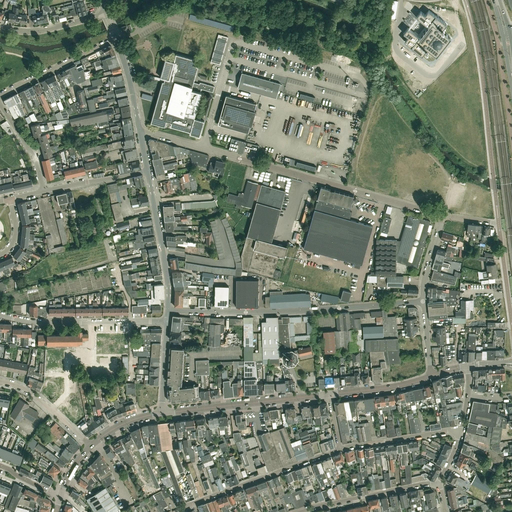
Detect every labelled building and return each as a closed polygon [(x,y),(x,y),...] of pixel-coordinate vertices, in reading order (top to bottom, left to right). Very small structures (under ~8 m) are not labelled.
[(75,2),(72,3),(72,5),(61,8),(62,10),(84,5),(84,3),(84,0),(83,1),(83,0),(75,2)] [(50,11),(49,8),(48,4),(42,5),(43,12),(42,12),(39,12),(41,23),(44,23),(44,21),(48,21),(47,18),(46,13),(46,12),(50,11)] [(62,11),(66,9),(73,8),(74,10),(70,11),(70,13),(85,9),(85,7),(85,5),(84,5),(62,10),(62,11)] [(38,24),(41,23),(39,12),(35,13),(34,8),(28,9),(29,15),(32,15),(32,14),(33,14),(33,16),(34,20),(33,21),(33,23),(38,23),(38,24)] [(85,9),(70,13),(63,15),(59,16),(59,19),(68,16),(78,14),(78,16),(86,13),(87,12),(87,11),(86,11),(85,9)] [(408,28),(404,34),(408,37),(405,42),(411,47),(422,56),(426,51),(428,53),(429,51),(437,57),(451,38),(444,32),(445,30),(443,29),(447,24),(436,16),(429,11),(425,15),(421,12),(416,17),(429,27),(425,32),(420,38),(408,28)] [(235,33),(237,26),(193,15),(191,21),(235,33)] [(218,34),(211,62),(220,65),(228,37),(218,34)] [(110,46),(109,45),(107,46),(107,47),(99,51),(101,55),(97,57),(98,59),(115,54),(112,48),(111,46),(110,46)] [(163,81),(151,123),(165,126),(167,121),(172,123),(171,126),(190,132),(190,134),(200,137),(204,121),(194,118),(202,92),(200,92),(201,89),(213,92),(214,86),(200,82),(200,84),(194,82),(198,67),(194,66),(196,60),(176,54),(174,62),(165,59),(160,78),(165,79),(164,82),(163,81)] [(95,67),(101,65),(102,65),(117,60),(115,55),(99,60),(99,61),(94,62),(95,67)] [(117,60),(102,65),(104,70),(119,65),(117,60)] [(71,71),(77,83),(83,81),(85,79),(83,69),(78,71),(75,65),(71,66),(72,67),(70,68),(71,71)] [(109,69),(110,71),(103,73),(104,75),(120,71),(120,69),(119,65),(111,68),(109,69)] [(71,71),(70,68),(65,70),(71,82),(73,81),(75,84),(77,83),(71,71)] [(71,82),(65,70),(61,72),(64,79),(66,78),(71,87),(72,86),(71,82)] [(94,77),(93,73),(90,73),(89,71),(84,72),(86,79),(94,77)] [(65,82),(64,79),(61,72),(56,74),(62,86),(63,89),(66,88),(63,83),(65,82)] [(242,73),(238,88),(276,98),(281,84),(242,73)] [(107,83),(123,79),(122,74),(113,76),(113,75),(109,76),(110,80),(109,80),(108,80),(108,81),(107,82),(107,83)] [(62,91),(58,82),(54,75),(50,77),(58,93),(62,91)] [(46,79),(49,86),(55,99),(57,100),(59,99),(60,97),(58,93),(50,77),(46,79)] [(123,79),(107,83),(108,83),(109,85),(110,85),(111,87),(110,87),(116,86),(124,84),(123,79)] [(51,94),(50,91),(45,80),(40,82),(44,90),(46,93),(46,94),(47,93),(52,103),(55,102),(51,94)] [(43,106),(46,112),(50,110),(49,106),(43,94),(41,95),(40,91),(42,90),(38,83),(36,84),(34,85),(39,95),(38,95),(43,106)] [(107,95),(110,94),(126,90),(125,86),(124,84),(116,86),(110,87),(111,90),(106,92),(107,95)] [(87,87),(89,93),(97,91),(95,86),(100,85),(93,86),(87,87)] [(29,87),(28,88),(36,105),(39,103),(36,98),(35,98),(33,94),(36,93),(32,86),(31,86),(29,87)] [(93,98),(90,99),(88,93),(89,93),(87,87),(83,88),(84,90),(86,100),(87,100),(88,106),(89,109),(89,112),(96,110),(95,109),(94,103),(97,103),(99,102),(98,97),(93,99),(93,98)] [(33,106),(35,105),(36,105),(28,88),(26,89),(26,88),(23,89),(24,90),(23,90),(28,101),(30,100),(32,102),(33,106)] [(28,101),(23,90),(22,91),(21,91),(20,91),(19,92),(22,100),(24,99),(29,109),(32,108),(28,101)] [(88,111),(86,102),(83,90),(76,91),(78,99),(79,101),(74,103),(77,113),(88,111)] [(114,98),(127,95),(126,90),(110,94),(107,95),(103,96),(104,99),(113,96),(114,98)] [(25,115),(21,107),(18,102),(21,101),(17,93),(13,96),(19,109),(23,116),(25,115)] [(248,133),(250,126),(252,126),(256,111),(254,111),(256,104),(226,95),(218,124),(248,133)] [(13,96),(8,98),(15,112),(18,116),(20,115),(21,117),(23,116),(19,109),(13,96)] [(117,99),(119,105),(129,103),(127,96),(117,99)] [(15,112),(8,98),(4,100),(5,103),(8,108),(8,107),(11,113),(14,118),(18,116),(15,112)] [(60,111),(63,119),(68,118),(68,115),(67,112),(66,110),(65,108),(62,109),(63,110),(60,111)] [(78,128),(98,123),(108,121),(111,120),(111,119),(112,119),(111,115),(114,114),(113,110),(106,111),(69,119),(73,129),(74,129),(78,128)] [(121,117),(131,115),(130,110),(121,112),(121,114),(115,115),(116,118),(122,117),(121,117)] [(29,115),(32,122),(37,121),(34,113),(29,115)] [(355,120),(363,122),(364,115),(356,113),(355,120)] [(304,122),(313,124),(313,121),(310,120),(311,117),(305,115),(304,122)] [(109,124),(110,127),(132,122),(131,117),(122,118),(122,122),(118,123),(114,124),(114,123),(109,124)] [(8,135),(13,133),(9,126),(10,126),(6,121),(0,125),(8,135)] [(111,133),(112,137),(134,133),(133,127),(123,129),(120,130),(120,133),(119,134),(119,133),(113,134),(113,133),(111,133)] [(81,150),(82,157),(95,155),(109,151),(123,148),(136,146),(134,138),(125,140),(123,140),(124,141),(112,143),(107,144),(81,150)] [(247,142),(232,138),(229,149),(243,153),(247,142)] [(188,154),(189,150),(178,147),(150,139),(148,140),(152,160),(170,156),(179,154),(180,154),(182,156),(186,155),(188,154)] [(259,146),(248,142),(245,151),(257,154),(259,146)] [(122,156),(137,153),(136,148),(124,150),(124,151),(121,151),(122,156)] [(192,164),(205,167),(209,155),(189,150),(188,154),(188,156),(190,157),(192,164)] [(126,162),(127,161),(138,158),(137,153),(122,156),(124,162),(126,162)] [(95,155),(82,157),(82,158),(83,162),(86,171),(92,170),(96,169),(98,168),(103,167),(103,164),(99,164),(97,165),(96,159),(95,155)] [(170,156),(152,160),(153,165),(162,163),(161,160),(169,159),(169,158),(171,158),(170,156)] [(216,161),(215,163),(214,166),(210,165),(208,171),(212,172),(213,172),(219,173),(219,174),(222,175),(224,168),(222,168),(224,163),(216,161)] [(140,165),(130,167),(131,169),(125,170),(125,173),(141,169),(140,165)] [(174,168),(173,166),(154,170),(156,175),(164,173),(164,171),(171,169),(174,168)] [(130,188),(145,185),(142,175),(134,177),(130,178),(130,181),(129,182),(129,183),(130,188)] [(178,181),(171,183),(170,180),(162,181),(164,187),(184,182),(182,177),(177,178),(178,181)] [(8,191),(7,184),(4,184),(3,179),(0,179),(3,192),(8,191)] [(189,181),(184,182),(164,187),(165,193),(172,191),(172,189),(177,187),(177,189),(180,188),(180,189),(184,189),(184,188),(191,187),(191,189),(197,188),(195,180),(189,181)] [(227,201),(237,204),(236,207),(240,208),(242,208),(243,205),(251,208),(258,183),(248,181),(244,194),(239,193),(238,196),(229,193),(227,201)] [(281,271),(275,269),(279,256),(280,256),(285,257),(288,247),(270,242),(280,208),(281,209),(286,191),(262,185),(241,256),(243,267),(244,269),(248,270),(248,271),(248,270),(279,279),(281,271)] [(351,208),(354,196),(330,189),(321,187),(318,199),(319,199),(318,202),(317,202),(304,248),(355,263),(354,267),(360,269),(361,265),(362,265),(373,226),(350,219),(352,212),(349,211),(350,208),(351,208)] [(110,200),(111,204),(119,202),(119,203),(121,202),(120,196),(129,194),(128,188),(118,190),(119,191),(109,193),(110,200)] [(71,191),(67,192),(69,201),(70,205),(71,211),(76,210),(71,191)] [(56,195),(58,203),(61,203),(62,208),(67,207),(65,202),(68,201),(66,192),(56,195)] [(139,206),(149,205),(147,195),(137,197),(131,199),(132,205),(139,204),(139,206)] [(94,198),(98,218),(106,216),(102,197),(94,198)] [(119,202),(111,204),(115,219),(113,220),(115,225),(116,224),(116,222),(124,221),(121,211),(119,203),(119,202)] [(425,243),(428,233),(427,233),(430,221),(409,215),(407,223),(408,223),(407,227),(406,226),(401,242),(397,242),(397,240),(377,239),(376,272),(371,272),(371,274),(396,275),(396,261),(417,268),(424,246),(425,247),(426,244),(425,243)] [(143,226),(145,226),(152,225),(151,217),(141,219),(142,221),(139,222),(140,226),(142,225),(143,226)] [(385,217),(380,232),(387,233),(387,234),(391,219),(385,217)] [(116,224),(118,229),(118,231),(130,227),(129,221),(116,224)] [(144,238),(152,236),(152,233),(153,233),(154,232),(153,231),(153,228),(153,227),(152,226),(142,228),(144,238)] [(99,227),(92,228),(93,239),(100,238),(99,227)] [(29,232),(22,231),(21,236),(34,237),(43,238),(46,239),(45,236),(46,236),(45,235),(34,234),(29,234),(29,232)] [(206,238),(206,244),(214,244),(211,233),(206,232),(206,233),(205,233),(205,238),(206,238)] [(453,235),(451,235),(443,232),(441,239),(451,242),(453,235)] [(139,239),(134,240),(132,241),(134,249),(141,248),(140,243),(155,240),(155,236),(152,236),(144,238),(139,239)] [(438,249),(437,253),(449,256),(453,257),(454,253),(455,249),(455,248),(452,247),(451,247),(447,246),(447,247),(446,251),(438,249)] [(19,248),(16,252),(22,256),(23,254),(28,258),(30,255),(19,248)] [(22,256),(16,252),(13,256),(23,264),(25,261),(21,258),(22,256)] [(7,259),(10,266),(12,265),(13,268),(18,266),(17,263),(15,264),(12,257),(7,259)] [(436,257),(435,258),(432,269),(441,271),(442,266),(449,268),(450,264),(443,262),(444,260),(438,259),(439,258),(436,257)] [(184,267),(185,261),(178,260),(177,258),(169,259),(171,268),(184,267)] [(434,270),(431,280),(439,281),(438,283),(443,285),(443,282),(447,283),(455,285),(457,277),(454,276),(434,270)] [(487,271),(482,272),(483,278),(488,278),(497,276),(497,270),(487,271)] [(404,276),(378,276),(369,276),(367,282),(377,283),(377,286),(403,287),(404,276)] [(0,281),(0,282),(2,290),(9,288),(8,285),(17,283),(15,277),(0,281)] [(236,279),(236,307),(258,307),(259,280),(236,279)] [(214,286),(214,306),(228,307),(229,287),(229,286),(214,286)] [(352,293),(349,292),(343,290),(341,300),(349,302),(352,293)] [(449,297),(456,298),(456,294),(460,294),(460,291),(450,290),(449,297)] [(270,295),(270,307),(270,308),(311,306),(310,294),(306,294),(283,295),(282,291),(270,292),(270,295)] [(151,299),(148,299),(137,300),(138,306),(148,305),(148,304),(149,304),(152,304),(152,305),(153,305),(155,304),(155,301),(159,301),(159,299),(160,299),(160,298),(164,298),(163,293),(151,295),(151,299)] [(338,303),(339,297),(322,294),(321,300),(338,303)] [(188,298),(187,298),(187,296),(174,295),(174,306),(188,307),(188,298)] [(449,297),(446,297),(439,297),(439,302),(428,303),(429,320),(448,318),(447,305),(457,305),(456,298),(449,297)] [(456,312),(456,317),(458,317),(460,317),(461,317),(463,317),(466,317),(468,317),(468,319),(472,319),(473,318),(474,317),(474,314),(473,313),(472,312),(471,312),(471,310),(471,301),(462,301),(462,309),(460,309),(459,310),(459,312),(456,312)] [(409,316),(419,315),(419,312),(417,309),(415,307),(413,307),(408,307),(409,316)] [(382,311),(382,317),(383,325),(383,332),(397,332),(396,317),(396,316),(388,317),(387,312),(387,309),(382,310),(382,311)] [(325,353),(336,352),(339,352),(348,351),(355,350),(353,329),(355,329),(354,319),(354,313),(349,314),(349,312),(348,312),(336,313),(337,330),(334,331),(323,331),(325,353)] [(244,317),(244,318),(244,325),(244,356),(244,361),(253,360),(253,317),(244,317)] [(266,321),(261,322),(262,333),(263,360),(268,359),(279,359),(280,359),(279,354),(278,319),(278,317),(266,317),(266,321)] [(291,352),(290,342),(290,337),(289,337),(289,333),(289,330),(289,326),(288,323),(290,323),(290,317),(282,318),(282,319),(278,319),(279,354),(291,352)] [(216,324),(213,324),(210,324),(210,328),(209,333),(209,346),(220,346),(220,332),(224,332),(224,324),(221,324),(219,324),(216,324)] [(383,325),(363,326),(363,339),(366,339),(384,338),(383,332),(383,325)] [(144,343),(146,343),(153,343),(161,343),(162,329),(140,329),(140,334),(140,336),(140,339),(140,343),(144,343)] [(171,337),(170,340),(181,341),(181,338),(184,338),(184,336),(186,336),(186,335),(190,335),(190,333),(182,332),(171,330),(171,337)] [(487,344),(487,359),(495,359),(496,349),(495,349),(495,347),(496,347),(497,330),(494,330),(494,335),(493,335),(493,343),(487,343),(487,344)] [(88,339),(88,335),(88,333),(81,333),(81,331),(78,331),(78,334),(59,335),(59,334),(57,334),(57,335),(38,335),(38,344),(78,344),(78,343),(82,343),(82,341),(84,341),(84,339),(88,339)] [(389,364),(397,363),(400,363),(400,357),(399,349),(397,332),(383,332),(384,338),(366,339),(366,351),(369,351),(370,356),(373,382),(383,381),(382,372),(390,371),(389,364)] [(152,351),(153,343),(146,343),(144,343),(143,351),(144,351),(152,351)] [(152,351),(152,356),(160,356),(161,343),(153,343),(152,351)] [(192,400),(197,400),(196,398),(200,397),(198,385),(195,386),(195,387),(191,388),(191,386),(187,386),(188,388),(180,389),(180,384),(182,385),(182,381),(180,381),(181,377),(182,377),(183,374),(181,374),(181,370),(183,370),(183,366),(181,366),(181,363),(183,363),(183,359),(182,359),(182,356),(184,356),(184,348),(170,347),(170,352),(172,352),(172,355),(170,354),(169,359),(171,359),(171,362),(169,362),(169,366),(171,366),(171,369),(169,369),(168,373),(170,374),(170,376),(168,376),(168,381),(170,381),(170,384),(172,384),(172,388),(172,390),(167,390),(168,401),(171,400),(172,402),(176,402),(176,400),(181,399),(181,401),(190,400),(189,398),(192,398),(192,400)] [(293,351),(292,353),(294,354),(295,353),(297,353),(299,352),(300,355),(312,353),(311,347),(303,349),(302,347),(298,348),(299,349),(297,350),(293,351)] [(496,349),(495,359),(504,359),(504,350),(500,350),(496,349)] [(287,353),(285,356),(286,360),(290,362),(293,361),(295,358),(294,354),(292,353),(291,352),(287,353)] [(353,355),(353,358),(353,363),(361,362),(360,352),(353,353),(353,355)] [(210,374),(209,367),(209,362),(209,360),(196,360),(196,372),(195,372),(195,375),(201,375),(205,375),(210,374)] [(244,385),(244,384),(248,384),(249,384),(258,383),(258,382),(257,371),(257,369),(257,360),(253,360),(244,361),(244,385)] [(39,391),(42,382),(41,381),(41,379),(41,376),(41,374),(42,373),(43,363),(39,363),(38,380),(34,389),(39,391)] [(282,368),(283,372),(285,376),(285,377),(287,391),(291,390),(292,390),(292,389),(293,389),(293,390),(295,390),(296,390),(295,383),(292,383),(292,379),(290,379),(290,374),(291,373),(288,369),(284,364),(280,365),(282,368)] [(34,373),(35,372),(35,368),(30,367),(28,374),(30,374),(29,378),(27,377),(27,379),(28,379),(26,385),(30,387),(34,378),(33,378),(34,373)] [(325,386),(335,386),(334,369),(333,369),(334,373),(329,374),(329,370),(327,370),(327,374),(325,374),(325,378),(325,379),(325,386)] [(464,373),(454,375),(455,381),(455,382),(455,383),(460,382),(461,385),(462,385),(462,386),(464,386),(465,381),(464,373)] [(280,390),(281,392),(287,391),(285,377),(285,376),(285,379),(280,380),(278,377),(275,377),(275,379),(275,390),(280,390)] [(234,395),(232,383),(232,380),(233,380),(233,377),(227,378),(223,378),(224,382),(223,382),(223,387),(224,396),(234,395)] [(443,388),(441,378),(437,380),(440,398),(441,401),(443,415),(446,427),(450,426),(450,424),(449,420),(447,410),(446,405),(445,398),(444,393),(444,391),(443,391),(443,388)] [(437,380),(432,382),(434,391),(436,399),(436,402),(441,401),(440,398),(437,380)] [(249,394),(250,394),(258,393),(258,383),(249,384),(249,394)] [(431,394),(429,385),(423,387),(424,387),(423,387),(413,389),(415,400),(426,398),(426,396),(431,395),(432,399),(435,398),(433,393),(431,394)] [(74,395),(71,398),(78,405),(81,401),(74,395)] [(374,397),(354,400),(356,410),(358,409),(358,412),(366,410),(366,411),(376,409),(374,397)] [(71,398),(68,402),(74,408),(75,409),(79,405),(78,405),(71,398)] [(20,399),(10,415),(19,421),(22,415),(33,422),(38,413),(28,406),(29,405),(20,399)] [(113,401),(113,403),(115,409),(118,417),(132,412),(129,404),(129,402),(124,403),(119,404),(117,400),(113,401)] [(357,433),(356,427),(354,428),(354,424),(352,418),(352,417),(349,400),(344,401),(350,431),(350,434),(357,433)] [(348,432),(350,431),(344,401),(336,402),(335,403),(342,444),(347,443),(345,432),(348,432)] [(481,424),(489,426),(493,427),(493,426),(502,427),(503,417),(497,413),(495,413),(496,404),(473,401),(469,420),(479,423),(481,424)] [(68,402),(64,405),(71,412),(74,408),(68,402)] [(327,403),(320,404),(321,415),(321,420),(324,420),(324,418),(329,417),(329,413),(327,403)] [(320,404),(312,405),(313,416),(313,417),(314,417),(314,419),(315,427),(318,426),(319,426),(322,425),(321,420),(321,415),(320,404)] [(64,405),(61,409),(68,415),(71,412),(64,405)] [(310,405),(301,406),(302,418),(307,417),(308,423),(312,422),(310,405)] [(110,407),(109,408),(110,411),(114,419),(118,417),(115,409),(114,409),(113,406),(111,407),(110,407)] [(302,421),(301,415),(296,416),(295,407),(290,408),(292,422),(292,425),(296,425),(302,423),(302,421)] [(278,409),(269,410),(271,419),(275,419),(279,418),(278,409)] [(243,413),(236,414),(237,423),(238,423),(238,429),(246,428),(245,420),(244,420),(243,413)] [(104,425),(108,422),(103,415),(99,417),(104,425)] [(100,428),(95,420),(93,421),(93,417),(90,417),(90,420),(91,423),(96,431),(100,428)] [(104,425),(99,417),(95,420),(100,428),(104,425)] [(491,439),(490,444),(500,442),(502,428),(506,429),(507,424),(509,424),(509,425),(511,424),(511,419),(508,420),(503,417),(502,427),(493,426),(493,427),(492,432),(491,438),(491,439)] [(91,423),(90,420),(90,419),(86,422),(88,425),(87,425),(87,426),(92,433),(96,431),(91,423)] [(186,429),(187,439),(188,442),(188,446),(191,445),(192,445),(191,438),(191,435),(190,429),(195,428),(194,419),(185,420),(186,429)] [(469,421),(468,426),(481,429),(482,427),(480,427),(477,426),(478,424),(469,421)] [(55,422),(49,429),(50,431),(53,428),(70,443),(77,449),(79,446),(79,444),(66,432),(55,422)] [(171,480),(181,504),(186,502),(175,475),(184,471),(176,449),(173,449),(171,432),(170,422),(158,424),(162,451),(160,451),(171,480)] [(88,437),(92,433),(87,426),(87,425),(85,423),(79,428),(81,430),(88,437)] [(153,424),(148,425),(150,434),(151,443),(155,443),(155,445),(157,445),(158,452),(160,451),(162,451),(158,424),(153,424)] [(369,425),(364,426),(366,440),(372,439),(369,425)] [(468,426),(466,431),(476,433),(483,434),(484,430),(481,430),(481,429),(468,426)] [(270,432),(283,466),(298,460),(293,449),(285,427),(270,432)] [(53,428),(50,431),(62,442),(73,452),(77,449),(70,443),(53,428)] [(142,438),(140,428),(131,432),(133,436),(138,447),(139,449),(144,447),(142,438)] [(308,457),(315,454),(311,445),(312,445),(312,443),(319,441),(316,431),(308,433),(307,431),(307,430),(299,433),(302,440),(304,445),(308,457)] [(261,451),(269,471),(283,466),(270,432),(269,431),(258,435),(264,450),(261,451)] [(233,433),(234,437),(234,438),(235,442),(242,440),(240,432),(233,433)] [(504,457),(498,453),(492,449),(490,448),(490,444),(491,439),(491,438),(475,434),(466,432),(464,441),(488,451),(488,452),(489,452),(486,459),(493,462),(501,466),(505,459),(504,457)] [(327,450),(331,448),(327,436),(325,436),(324,433),(322,434),(327,450)] [(326,434),(327,436),(331,448),(335,447),(333,438),(331,439),(329,433),(326,434)] [(133,449),(138,447),(133,436),(132,437),(130,434),(126,437),(133,449)] [(122,439),(126,447),(127,448),(127,447),(130,452),(133,449),(126,437),(122,439)] [(28,443),(27,446),(30,448),(33,450),(35,447),(41,451),(41,450),(50,457),(50,458),(52,459),(53,459),(62,466),(65,463),(38,443),(32,438),(28,443)] [(195,457),(195,454),(194,450),(193,450),(193,449),(192,449),(191,445),(188,446),(188,442),(187,439),(183,440),(184,447),(186,455),(188,454),(188,455),(191,462),(195,461),(195,458),(195,457)] [(431,442),(443,448),(450,451),(452,446),(445,443),(444,445),(439,443),(439,442),(432,439),(431,442)] [(125,448),(120,440),(116,442),(120,450),(129,466),(135,462),(130,452),(127,447),(127,448),(126,447),(125,448)] [(240,454),(245,466),(250,465),(245,452),(247,451),(244,443),(243,440),(242,440),(235,442),(240,454)] [(297,440),(291,443),(293,449),(298,460),(308,457),(304,445),(300,447),(298,442),(297,440)] [(116,442),(112,445),(116,452),(118,451),(119,454),(118,455),(122,461),(120,462),(121,463),(120,463),(122,466),(123,466),(127,464),(128,466),(129,466),(120,450),(116,442)] [(407,442),(402,443),(403,450),(404,457),(405,465),(405,472),(406,478),(409,477),(411,477),(412,477),(411,469),(410,465),(407,465),(407,463),(405,450),(408,450),(407,442)] [(441,453),(448,456),(450,451),(443,448),(431,442),(430,445),(435,448),(436,447),(442,450),(441,453)] [(481,450),(464,442),(462,447),(471,451),(472,449),(480,452),(481,450)] [(54,443),(53,445),(62,452),(69,458),(72,453),(65,448),(63,451),(54,443)] [(491,444),(492,449),(498,453),(501,453),(500,443),(491,444)] [(422,444),(422,449),(427,452),(445,462),(447,457),(441,454),(440,455),(428,450),(425,448),(427,446),(424,444),(422,444)] [(53,445),(51,447),(56,451),(60,455),(59,456),(65,462),(69,458),(62,452),(53,445)] [(393,457),(391,445),(386,445),(387,453),(389,453),(392,472),(394,471),(393,461),(393,457)] [(110,447),(106,450),(105,450),(111,458),(115,455),(110,447)] [(469,455),(473,457),(475,453),(473,453),(474,452),(471,451),(462,447),(461,451),(469,455)] [(363,449),(355,450),(357,457),(357,461),(360,461),(360,464),(360,465),(364,464),(363,462),(364,459),(364,456),(363,449)] [(7,450),(3,459),(8,461),(12,452),(7,450)] [(355,459),(353,450),(345,452),(347,461),(352,460),(352,463),(356,462),(355,459)] [(12,452),(8,461),(13,463),(17,454),(12,452)] [(432,461),(442,466),(445,462),(427,452),(426,455),(433,458),(432,461)] [(460,456),(458,459),(466,463),(466,462),(470,464),(471,462),(473,460),(469,457),(461,452),(459,455),(460,456)] [(212,460),(212,459),(210,453),(205,455),(200,457),(203,463),(212,460)] [(341,453),(332,456),(336,465),(335,465),(339,474),(341,473),(339,468),(343,466),(342,463),(345,462),(341,453)] [(17,454),(13,463),(19,465),(22,456),(17,454)] [(106,487),(112,496),(116,493),(110,484),(115,480),(114,478),(115,478),(100,454),(91,464),(100,477),(102,481),(106,487)] [(240,469),(234,455),(230,457),(235,471),(240,469)] [(258,457),(256,458),(254,459),(257,468),(258,472),(261,471),(262,474),(267,472),(264,465),(261,466),(258,457)] [(336,469),(331,457),(327,458),(333,475),(333,476),(336,476),(333,470),(336,469)] [(41,458),(39,461),(44,463),(56,473),(60,469),(53,464),(52,466),(46,461),(45,461),(45,460),(41,458)] [(147,458),(143,460),(156,488),(160,487),(147,458)] [(327,458),(322,460),(327,472),(329,471),(330,476),(333,475),(327,458)] [(458,459),(455,464),(464,469),(467,464),(465,463),(466,463),(458,459)] [(234,484),(239,482),(236,475),(235,475),(234,472),(231,466),(228,460),(226,461),(226,462),(232,478),(234,484)] [(324,470),(325,470),(321,460),(317,462),(323,479),(326,477),(324,470)] [(39,461),(38,463),(42,466),(43,465),(49,470),(47,472),(53,477),(56,473),(44,463),(39,461)] [(227,478),(230,486),(234,484),(232,478),(226,462),(223,464),(227,474),(223,475),(225,479),(227,478)] [(312,464),(316,474),(316,473),(319,480),(323,479),(317,462),(312,464)] [(100,477),(91,464),(89,466),(86,470),(93,476),(94,474),(98,479),(100,477)] [(315,477),(314,473),(310,464),(306,466),(309,475),(310,478),(312,477),(312,478),(315,477)] [(431,469),(431,468),(439,473),(441,469),(434,464),(433,465),(433,464),(432,466),(428,464),(427,466),(431,469)] [(306,466),(302,468),(305,477),(308,484),(310,483),(308,478),(310,478),(309,475),(306,466)] [(224,488),(221,481),(217,471),(215,467),(211,468),(214,477),(216,482),(219,490),(224,488)] [(429,472),(437,477),(439,473),(431,468),(431,469),(430,470),(425,467),(423,469),(427,471),(429,472)] [(306,483),(306,482),(301,468),(296,470),(299,478),(302,477),(303,482),(304,484),(306,483)] [(82,474),(80,477),(87,482),(88,483),(91,487),(92,486),(90,485),(91,483),(92,484),(93,484),(89,479),(93,476),(86,470),(82,474)] [(296,470),(291,472),(294,480),(299,478),(296,470)] [(361,471),(358,472),(359,474),(360,482),(363,493),(368,492),(366,485),(366,482),(363,482),(362,477),(364,476),(368,475),(367,470),(361,471)] [(471,473),(475,475),(481,478),(483,475),(477,472),(476,471),(474,470),(473,470),(471,473)] [(36,472),(35,475),(41,478),(50,483),(52,478),(44,474),(37,471),(36,472)] [(29,472),(28,474),(29,474),(28,476),(31,478),(32,477),(32,476),(35,477),(37,479),(36,481),(40,482),(47,486),(48,486),(49,485),(50,483),(41,478),(35,475),(29,472)] [(290,492),(291,492),(291,493),(296,492),(294,487),(293,488),(292,487),(292,486),(290,481),(293,480),(290,472),(285,474),(288,482),(289,486),(288,486),(290,492)] [(358,494),(363,493),(360,482),(359,474),(358,472),(350,473),(351,478),(356,477),(358,484),(356,484),(356,487),(358,494)] [(427,477),(434,481),(437,477),(429,472),(428,474),(426,472),(421,473),(422,475),(424,474),(424,478),(425,480),(427,479),(427,477)] [(460,489),(465,492),(467,489),(457,484),(455,483),(458,477),(450,472),(446,480),(454,485),(456,486),(455,487),(456,487),(456,488),(460,489)] [(486,481),(492,484),(497,474),(492,472),(491,472),(491,473),(486,481)] [(162,476),(167,487),(172,485),(168,474),(162,476)] [(186,476),(191,490),(196,488),(192,479),(190,474),(186,476)] [(491,496),(491,495),(492,490),(493,485),(492,484),(486,481),(481,478),(475,475),(471,484),(489,494),(487,499),(490,501),(490,500),(491,496)] [(278,476),(273,478),(284,508),(286,511),(289,511),(282,495),(281,490),(283,489),(281,484),(278,476)] [(89,490),(91,487),(88,483),(87,482),(80,477),(77,482),(85,487),(89,490)] [(208,494),(212,492),(207,479),(203,480),(208,494)] [(6,482),(2,491),(8,493),(11,485),(6,482)] [(14,482),(4,507),(6,507),(15,511),(15,509),(16,507),(18,504),(21,498),(23,499),(25,494),(31,497),(30,501),(43,504),(49,506),(50,502),(49,500),(42,496),(38,494),(25,488),(14,482)] [(262,482),(257,484),(259,491),(262,490),(264,497),(267,496),(262,482)] [(337,486),(341,498),(347,496),(342,483),(336,485),(337,486)] [(160,487),(165,498),(170,496),(165,485),(160,487)] [(200,497),(204,495),(200,485),(196,487),(200,497)] [(256,485),(251,486),(256,500),(258,505),(260,504),(260,503),(258,497),(259,496),(258,492),(256,485)] [(251,486),(246,488),(249,495),(250,494),(256,510),(260,509),(259,508),(258,505),(256,500),(251,486)] [(111,496),(106,487),(96,493),(108,511),(119,511),(120,511),(121,511),(120,510),(111,496)] [(332,487),(327,489),(330,500),(336,499),(332,488),(332,487)] [(336,499),(340,498),(336,487),(332,488),(336,499)] [(455,495),(466,493),(465,492),(460,489),(456,488),(456,487),(454,488),(448,490),(449,496),(455,495)] [(87,505),(86,504),(78,496),(79,494),(76,492),(77,491),(74,489),(73,490),(72,489),(69,494),(77,498),(83,505),(84,506),(85,507),(87,505)] [(246,497),(243,489),(239,491),(247,511),(248,510),(246,504),(245,502),(247,501),(246,497)] [(282,495),(289,511),(308,504),(303,489),(296,492),(291,493),(291,492),(290,492),(282,495)] [(325,501),(330,500),(327,489),(321,491),(325,501)] [(247,511),(239,491),(234,493),(237,500),(239,499),(244,511),(246,510),(246,511),(247,511)] [(427,500),(435,498),(433,491),(430,492),(425,493),(426,495),(427,500)] [(162,511),(168,511),(167,511),(165,511),(163,508),(168,505),(161,492),(154,496),(156,500),(158,503),(159,504),(162,511)] [(87,499),(95,511),(94,511),(108,511),(96,493),(87,499)] [(450,502),(456,501),(467,499),(466,496),(461,497),(461,499),(458,500),(458,497),(466,495),(466,493),(455,495),(449,496),(450,502)] [(230,495),(228,496),(233,509),(234,511),(235,511),(237,511),(236,508),(235,506),(237,505),(236,501),(233,494),(232,494),(231,494),(230,495)] [(230,511),(229,507),(231,506),(227,495),(222,497),(228,511),(230,511)] [(228,511),(222,497),(217,499),(221,509),(224,508),(225,511),(228,511)] [(390,511),(389,506),(387,497),(381,498),(384,511),(390,511)] [(21,498),(18,504),(23,505),(25,506),(38,509),(48,511),(49,506),(43,504),(30,501),(23,499),(21,498)] [(435,498),(427,500),(428,506),(436,505),(435,498)] [(221,511),(219,507),(216,499),(212,501),(209,502),(212,509),(212,510),(212,511),(216,511),(218,511),(221,511)] [(456,501),(450,502),(451,508),(457,507),(460,507),(459,504),(468,503),(467,499),(456,501)] [(66,504),(64,511),(78,511),(79,511),(70,503),(68,501),(67,501),(66,504)] [(207,511),(208,511),(211,510),(212,511),(212,510),(212,509),(209,502),(207,503),(202,504),(205,511),(207,511)]
